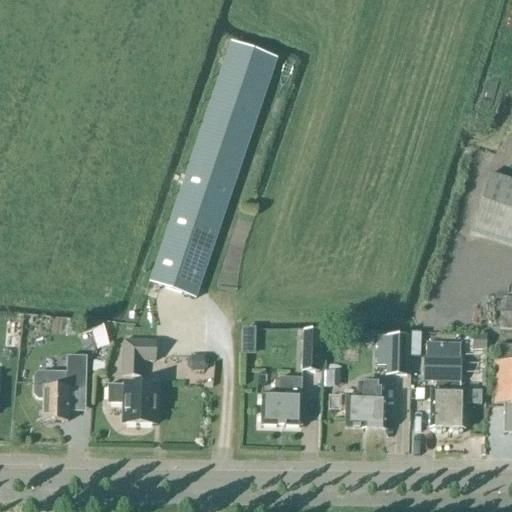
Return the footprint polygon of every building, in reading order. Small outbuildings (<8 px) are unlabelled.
[(149,285),(194,301),(275,61),(230,46),(149,285)] [(511,182),(489,176),(472,232),(511,244),(511,182)] [(511,331),(511,300),(500,300),(499,331),(511,331)] [(386,375),(407,375),(408,339),(387,339),(386,375)] [(319,341),(302,340),(300,374),(318,375),(319,341)] [(123,343),(122,378),(141,379),(142,363),(154,363),(155,344),(123,343)] [(493,407),(503,407),(511,407),(511,348),(494,348),(493,407)] [(65,359),(65,377),(37,376),(34,379),(33,398),(37,401),(42,402),(41,423),(67,424),(68,392),(85,393),(86,360),(65,359)] [(459,360),(424,359),(423,384),(435,384),(435,392),(429,392),(429,431),(432,431),(435,434),(440,434),(443,431),(449,431),(452,434),(457,435),(460,432),(464,432),(464,393),(458,393),(459,360)] [(261,397),(260,428),(300,430),(301,398),(300,398),(301,381),(284,380),(283,397),(261,397)] [(345,398),(344,431),(360,432),(384,433),(385,400),(384,400),(385,385),(356,384),(356,391),(346,390),(346,399),(345,398)] [(123,388),(107,388),(106,407),(123,407),(122,427),(154,427),(155,388),(123,388)] [(511,436),(511,435),(511,407),(503,407),(503,426),(511,426),(511,436)]
